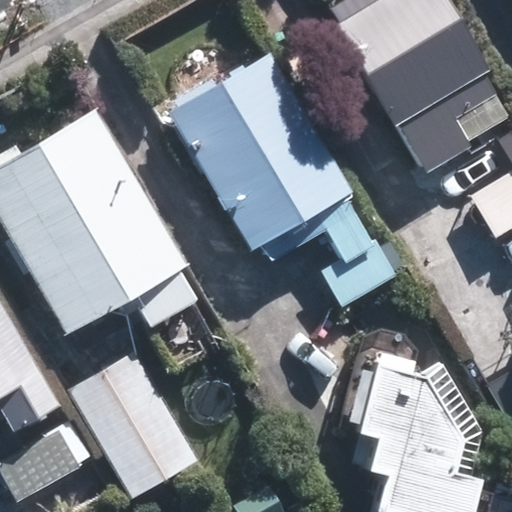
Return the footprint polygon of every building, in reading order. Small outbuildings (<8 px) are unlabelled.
[(319,0),(329,13),(323,18),(381,116),(385,113),(415,163),(458,137),(441,109),(482,84),(470,63),(476,59),(441,0),(319,0)] [(339,181),(258,45),(156,105),(236,241),(250,234),(261,252),(314,220),(303,202),(339,181)] [(63,116),(0,152),(0,253),(39,320),(104,283),(129,325),(171,300),(63,116)] [(511,223),(511,166),(463,193),(487,237),(511,223)] [(511,342),(481,368),(511,395),(511,475),(501,498),(511,504),(511,342)] [(0,378),(0,492),(46,466),(69,504),(156,451),(103,363),(21,413),(0,378)] [(437,511),(434,379),(336,382),(339,511),(437,511)] [(275,511),(254,481),(216,507),(219,511),(275,511)]
